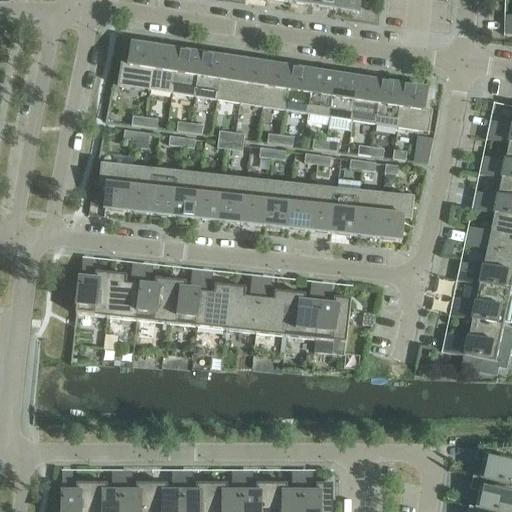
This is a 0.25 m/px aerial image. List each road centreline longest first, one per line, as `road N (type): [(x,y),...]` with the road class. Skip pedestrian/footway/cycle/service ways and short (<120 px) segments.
road 1 (residential): [(467,65),(81,10)]
road 2 (residential): [(32,250),(80,243),(419,278)]
road 3 (residential): [(355,458),(5,458)]
road 4 (residential): [(81,10),(55,28),(19,216),(32,250)]
road 5 (residential): [(32,250),(52,233),(89,38),(81,10)]
road 6 (residential): [(467,65),(419,278)]
road 7 (residential): [(5,458),(32,250)]
